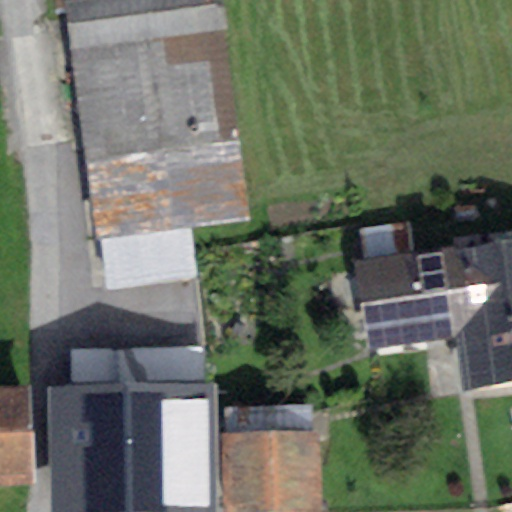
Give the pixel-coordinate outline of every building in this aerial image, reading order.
[(212,0),(55,0),(95,263),(248,240),(212,0)] [(511,246),(363,266),(373,341),(464,329),(471,383),(511,377),(511,246)] [(20,393),(0,393),(0,476),(25,476),(20,393)] [(214,511),(213,397),(54,398),(54,511),(214,511)] [(320,511),(321,443),(227,442),(226,511),(320,511)]
